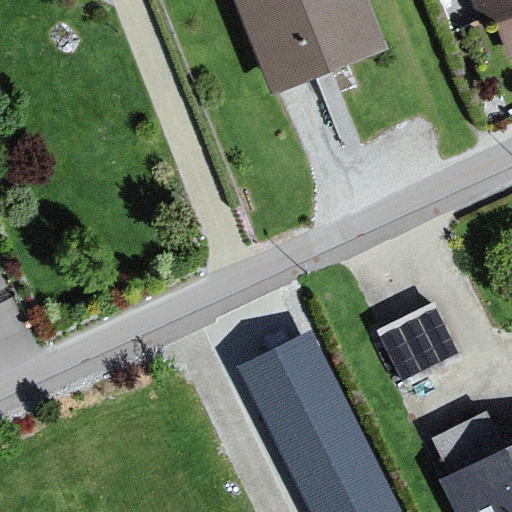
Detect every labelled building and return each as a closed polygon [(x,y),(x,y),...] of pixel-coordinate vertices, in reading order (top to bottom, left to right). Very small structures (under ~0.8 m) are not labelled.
[(226,0),(268,98),(387,60),(363,0),(226,0)] [(511,0),(469,0),(482,33),(511,24),(511,0)] [(437,292),(381,320),(404,368),(461,340),(437,292)] [(315,511),(406,511),(321,316),(245,350),(315,511)] [(511,511),(511,452),(441,488),(453,511),(511,511)]
